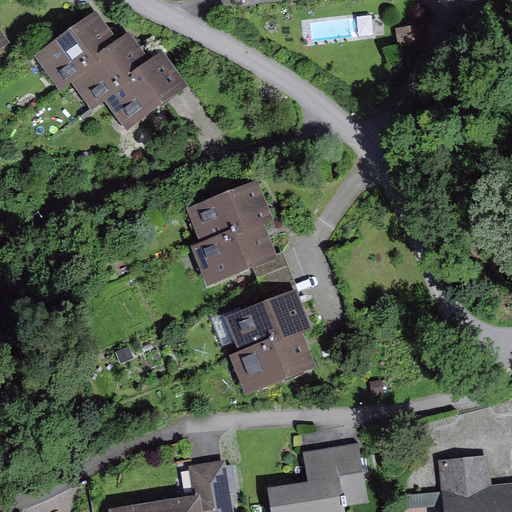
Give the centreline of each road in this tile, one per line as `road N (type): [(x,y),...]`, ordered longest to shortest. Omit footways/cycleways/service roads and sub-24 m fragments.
road 1 (residential): [(511,366),(475,394),(439,406),(176,428),(0,507)]
road 2 (residential): [(0,257),(87,201),(351,128)]
road 3 (residential): [(511,354),(462,317),(393,179),(351,128)]
road 4 (residential): [(351,128),(243,55),(126,0)]
road 5 (track): [(511,96),(351,128)]
